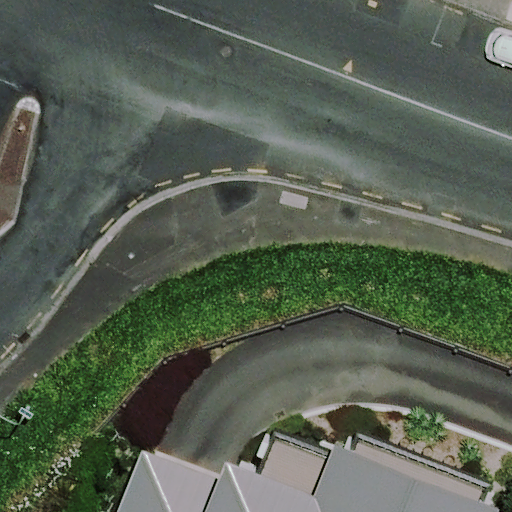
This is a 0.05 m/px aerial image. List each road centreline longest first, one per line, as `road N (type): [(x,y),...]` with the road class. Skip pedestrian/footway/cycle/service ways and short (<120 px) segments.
road 1 (unclassified): [(511,148),(128,0)]
road 2 (residential): [(0,171),(38,96),(71,0)]
